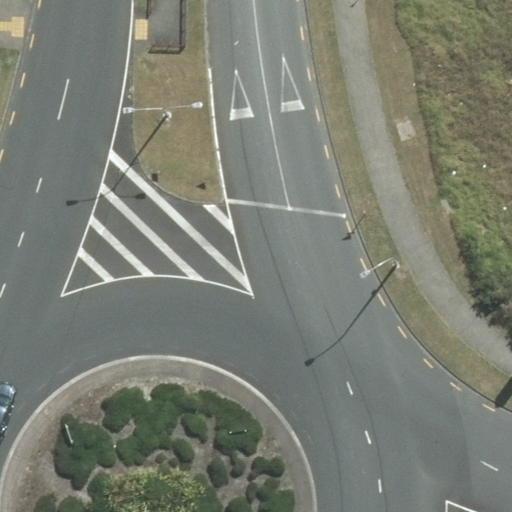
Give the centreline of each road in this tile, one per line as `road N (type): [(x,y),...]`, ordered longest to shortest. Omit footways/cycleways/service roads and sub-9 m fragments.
road 1 (unclassified): [(0,340),(31,313),(108,283),(191,280),(270,305),(336,354)]
road 2 (unclassified): [(257,0),(291,217),(336,354)]
road 3 (unclassified): [(0,287),(59,135),(65,0)]
road 4 (unclassified): [(380,420),(511,475)]
